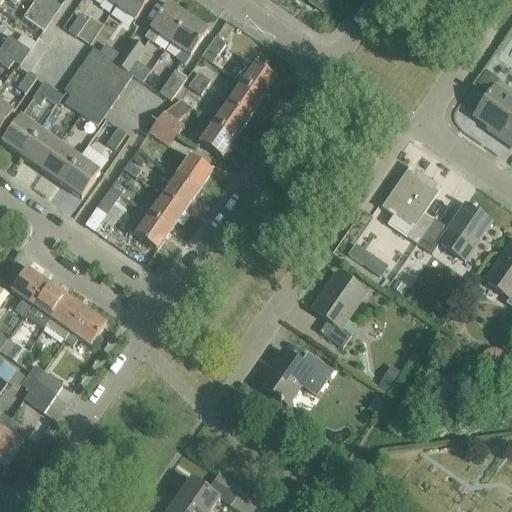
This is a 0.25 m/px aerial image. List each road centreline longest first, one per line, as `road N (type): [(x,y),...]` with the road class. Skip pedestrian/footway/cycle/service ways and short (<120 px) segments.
road 1 (residential): [(230,382),(401,140),(422,129)]
road 2 (residential): [(164,304),(330,70)]
road 3 (residential): [(25,506),(149,328)]
road 4 (residential): [(43,220),(36,254),(149,328)]
road 5 (residential): [(422,129),(470,44),(464,26),(428,0)]
road 6 (residential): [(164,304),(43,220)]
road 7 (residential): [(330,70),(229,0)]
